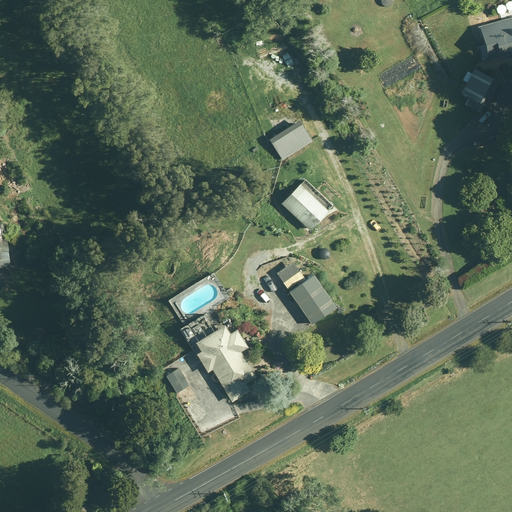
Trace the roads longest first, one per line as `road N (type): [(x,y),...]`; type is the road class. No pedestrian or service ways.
road 1 (tertiary): [(160,508),(511,301)]
road 2 (unclassified): [(160,508),(104,446),(0,373)]
